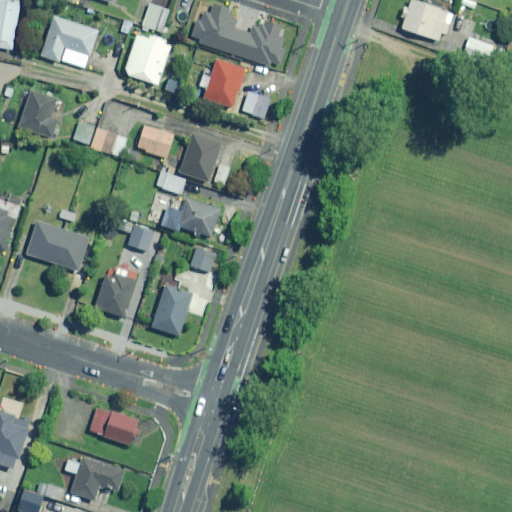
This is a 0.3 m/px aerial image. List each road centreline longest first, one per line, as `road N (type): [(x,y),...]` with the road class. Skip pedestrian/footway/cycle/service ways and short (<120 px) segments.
road 1 (secondary): [(340,15),(212,400)]
road 2 (residential): [(212,400),(0,333)]
